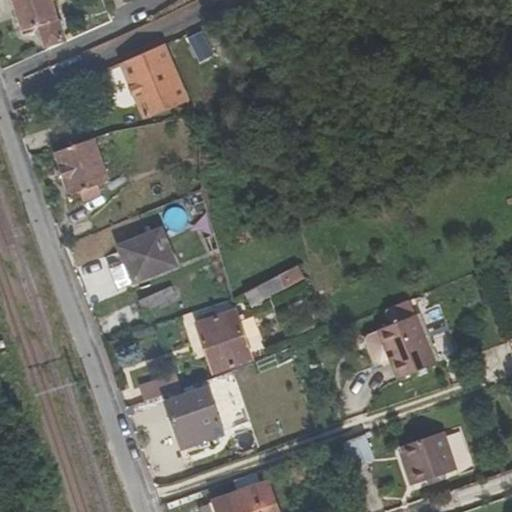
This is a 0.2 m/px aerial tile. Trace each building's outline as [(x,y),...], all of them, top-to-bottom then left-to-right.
[(63,41),(50,0),(12,0),(23,31),(40,25),(47,47),(63,41)] [(129,71),(148,117),(185,102),(179,86),(168,60),(163,46),(97,75),(101,84),(129,71)] [(100,184),(111,180),(96,139),(56,154),(71,195),(81,191),(85,199),(103,193),(100,184)] [(189,200),(205,242),(216,238),(206,208),(202,195),(189,200)] [(178,266),(164,227),(118,246),(135,283),(178,266)] [(216,238),(205,242),(210,254),(220,251),(216,238)] [(241,314),(283,293),(276,278),(234,300),(241,314)] [(179,301),(173,287),(142,300),(147,314),(179,301)] [(250,364),(236,315),(196,325),(210,375),(250,364)] [(437,365),(417,316),(379,332),(399,381),(437,365)] [(145,401),(180,390),(176,376),(140,387),(145,401)] [(219,435),(203,388),(165,402),(180,449),(219,435)] [(409,441),(416,461),(422,480),(461,467),(448,427),(409,441)] [(353,467),(376,460),(368,434),(345,441),(353,467)] [(422,480),(416,461),(410,463),(416,482),(422,480)] [(279,511),(270,483),(215,502),(218,511),(279,511)]
